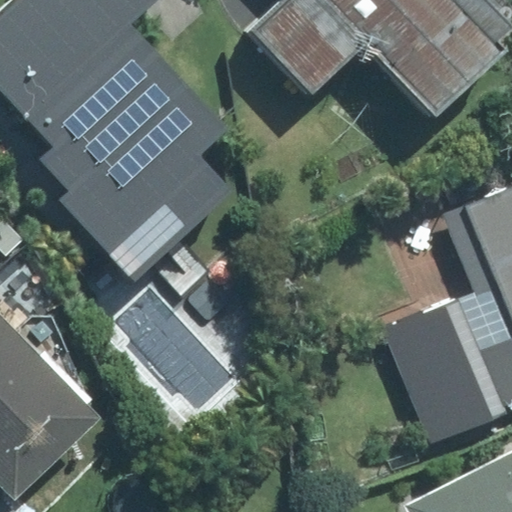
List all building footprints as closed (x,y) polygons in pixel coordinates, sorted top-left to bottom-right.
[(168,86),(88,0),(0,0),(0,78),(81,166),(168,86)] [(464,0),(223,0),(265,47),(317,1),(385,76),(464,0)] [(511,121),(403,162),(434,245),(351,272),(389,381),(511,335),(511,121)] [(0,409),(45,368),(0,319),(0,409)] [(511,511),(511,372),(364,451),(397,511),(511,511)]
